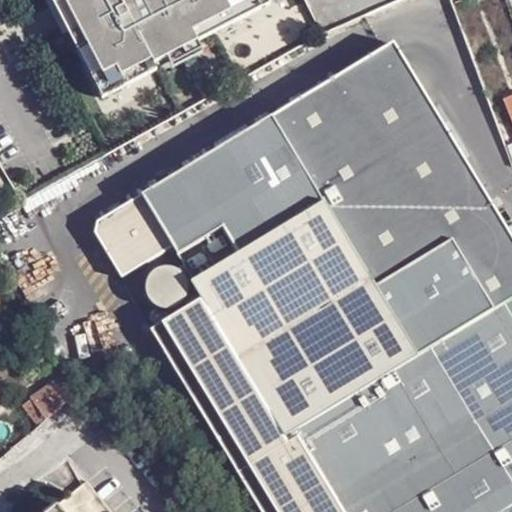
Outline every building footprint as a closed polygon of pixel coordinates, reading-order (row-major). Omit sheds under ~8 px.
[(112,95),(74,24),(64,29),(51,4),(58,0),(48,0),(49,0),(44,3),(62,37),(67,34),(102,101),(112,95)] [(58,0),(51,4),(64,29),(74,24),(112,95),(157,72),(153,66),(166,59),(197,43),(261,10),(255,0),(58,0)] [(255,0),(261,10),(270,5),(267,0),(255,0)] [(273,116),(143,194),(90,226),(173,363),(263,511),(511,511),(511,235),(395,43),(273,116)] [(202,53),(197,43),(166,59),(172,69),(202,53)] [(511,94),(503,98),(511,118),(511,94)] [(27,342),(33,351),(44,341),(39,334),(27,342)] [(28,399),(46,419),(75,392),(72,389),(73,388),(65,375),(28,399)] [(28,399),(21,403),(38,424),(46,419),(28,399)] [(8,440),(13,445),(31,430),(26,424),(8,440)] [(13,445),(8,440),(0,447),(4,453),(13,445)] [(114,511),(86,477),(57,502),(60,506),(64,511),(114,511)] [(57,502),(44,511),(52,511),(60,506),(57,502)]
